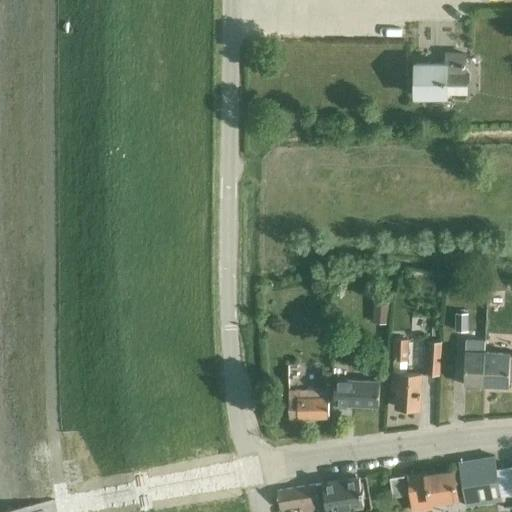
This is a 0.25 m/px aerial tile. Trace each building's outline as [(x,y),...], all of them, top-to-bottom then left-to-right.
[(284,31),(306,31),(306,22),(284,22),(284,31)] [(465,69),(465,54),(446,54),(446,64),(417,64),(416,95),(431,95),(431,99),(434,102),(442,102),(445,99),(445,95),(447,95),(447,84),(466,84),(469,81),(469,72),(466,69),(465,69)] [(503,281),(492,281),(492,289),(503,289),(503,281)] [(374,300),(373,323),(386,323),(387,301),(374,300)] [(468,313),(457,313),(457,331),(468,331),(468,313)] [(421,408),(423,373),(407,373),(408,339),(395,338),(393,388),(397,388),(396,407),(421,408)] [(484,385),(485,352),(486,341),(466,340),(465,385),(484,385)] [(427,369),(440,370),(442,342),(429,341),(427,369)] [(510,353),(485,352),(484,385),(485,385),(510,386),(510,381),(511,380),(511,354),(510,355),(510,353)] [(300,381),(303,369),(283,365),(281,378),(300,381)] [(334,402),(334,404),(351,405),(374,406),(379,406),(380,396),(380,381),(365,380),(336,378),(334,402)] [(290,418),(330,417),(329,389),(289,391),(290,418)] [(466,505),(502,500),(495,456),(459,462),(466,505)] [(431,501),(458,497),(455,471),(427,475),(427,472),(409,475),(414,511),(432,508),(431,501)] [(393,497),(408,495),(405,475),(390,477),(393,497)] [(323,483),(323,484),(325,499),(326,502),(327,511),(326,511),(325,511),(342,511),(342,510),(352,508),(364,506),(364,503),(362,493),(364,493),(364,489),(362,489),(360,477),(344,479),(323,483)] [(323,484),(278,491),(279,499),(281,509),(303,506),(304,511),(308,511),(319,510),(318,511),(325,511),(326,511),(327,511),(326,502),(325,499),(323,484)]
